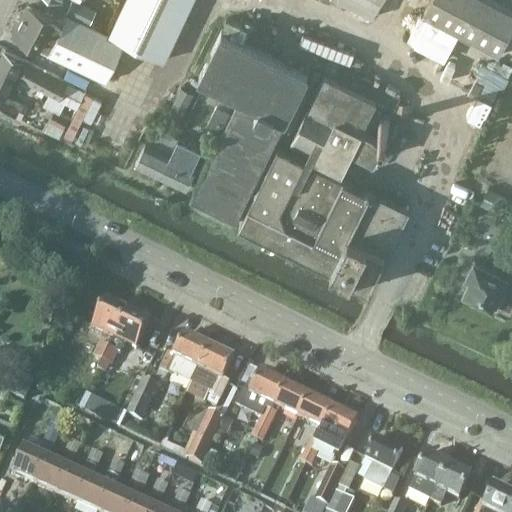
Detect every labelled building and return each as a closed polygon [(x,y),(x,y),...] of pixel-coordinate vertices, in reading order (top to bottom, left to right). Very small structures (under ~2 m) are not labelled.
[(124,0),(108,35),(90,26),(66,16),(66,17),(63,23),(26,6),(13,35),(106,80),(124,42),(163,60),(191,0),(124,0)] [(74,0),(71,0),(66,16),(90,26),(96,11),(74,0)] [(360,0),(377,9),(381,0),(360,0)] [(511,30),(511,13),(485,0),(429,0),(421,15),(408,40),(409,41),(409,42),(415,46),(411,54),(434,66),(438,57),(441,59),(455,33),(498,56),(511,30)] [(221,30),(198,77),(244,99),(194,200),(236,221),(308,73),(221,30)] [(14,77),(23,61),(3,50),(0,55),(0,96),(4,99),(14,77)] [(41,131),(56,139),(58,140),(67,119),(59,114),(64,104),(75,110),(83,92),(23,61),(14,77),(48,94),(42,106),(52,111),(41,131)] [(60,63),(54,74),(69,82),(75,70),(60,63)] [(324,75),(290,143),(307,151),(303,159),(305,160),(309,162),(314,154),(341,168),(347,156),(369,168),(382,141),(360,130),(375,100),(324,75)] [(192,94),(180,88),(171,106),(183,111),(192,94)] [(215,105),(206,125),(223,133),(232,114),(215,105)] [(134,166),(158,178),(179,139),(159,130),(152,144),(144,141),(134,166)] [(200,148),(179,139),(158,178),(183,190),(196,165),(193,163),(200,148)] [(343,179),(309,162),(305,160),(303,159),(277,146),(239,224),(287,248),(368,288),(406,210),(369,192),(343,178),(343,179)] [(511,220),(511,201),(488,189),(480,204),(511,220)] [(0,246),(0,262),(8,266),(15,252),(0,246)] [(470,278),(463,293),(464,294),(463,296),(475,303),(478,297),(495,306),(498,303),(509,308),(511,303),(511,290),(511,287),(511,254),(510,254),(503,269),(497,266),(494,272),(473,262),(466,275),(470,278)] [(104,299),(90,328),(112,339),(126,309),(104,299)] [(113,339),(108,349),(116,353),(118,354),(123,344),(134,349),(148,320),(126,309),(112,339),(113,339)] [(171,375),(173,376),(189,384),(206,348),(181,336),(171,357),(166,355),(158,372),(169,378),(171,375)] [(99,345),(92,359),(101,363),(108,349),(99,345)] [(232,360),(206,348),(189,384),(207,393),(206,395),(218,401),(226,384),(221,381),(232,360)] [(108,349),(101,363),(110,367),(116,353),(108,349)] [(242,391),(234,408),(259,420),(264,410),(270,412),(272,407),(283,385),(258,373),(248,394),(242,391)] [(19,374),(9,394),(22,401),(32,380),(19,374)] [(142,379),(125,415),(141,423),(158,388),(142,379)] [(307,397),(283,385),(272,407),(297,419),(307,397)] [(332,409),(307,397),(297,419),(320,430),(321,431),(332,409)] [(115,426),(121,414),(88,398),(82,410),(115,426)] [(321,431),(318,436),(323,439),(319,448),(338,458),(345,443),(346,444),(357,421),(332,409),(321,431)] [(269,431),(276,416),(270,412),(264,410),(259,420),(258,423),(264,425),(263,428),(269,431)] [(222,420),(208,413),(187,460),(200,466),(222,420)] [(262,445),(269,431),(263,428),(264,425),(258,423),(250,439),(262,445)] [(0,451),(8,433),(0,429),(0,451)] [(48,461),(58,437),(47,432),(36,456),(23,449),(11,475),(33,485),(45,459),(48,461)] [(314,434),(307,447),(312,449),(311,452),(316,454),(319,448),(323,439),(318,436),(314,434)] [(374,440),(363,461),(372,465),(364,482),(371,486),(371,487),(383,492),(392,474),(402,454),(374,440)] [(74,459),(80,447),(69,442),(64,454),(74,459)] [(307,447),(300,463),(309,468),(316,454),(311,452),(312,449),(307,447)] [(91,452),(80,476),(89,480),(100,456),(91,452)] [(409,494),(429,503),(447,466),(425,455),(414,480),(416,480),(409,494)] [(55,495),(67,470),(48,461),(45,459),(33,485),(55,495)] [(112,491),(124,467),(113,462),(103,486),(89,480),(77,506),(90,511),(100,511),(111,490),(112,491)] [(332,465),(314,501),(326,507),(344,471),(332,465)] [(447,466),(429,503),(440,509),(446,495),(458,501),(469,477),(447,466)] [(89,480),(67,470),(55,495),(77,506),(89,480)] [(135,472),(127,487),(140,494),(148,479),(135,472)] [(156,482),(150,495),(162,501),(168,487),(156,482)] [(511,511),(511,497),(492,488),(481,510),(482,510),(480,511),(511,511)] [(127,511),(133,500),(112,491),(111,490),(100,511),(127,511)] [(178,492),(172,506),(183,511),(189,497),(178,492)] [(347,511),(352,503),(338,495),(328,511),(347,511)] [(154,511),(155,510),(133,500),(127,511),(154,511)] [(200,502),(194,511),(209,511),(211,507),(200,502)] [(403,511),(406,508),(393,502),(388,511),(403,511)]
